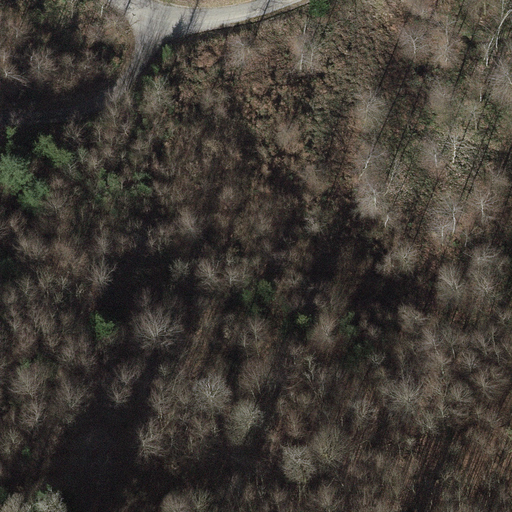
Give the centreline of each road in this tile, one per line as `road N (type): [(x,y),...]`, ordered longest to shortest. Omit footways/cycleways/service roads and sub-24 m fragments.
road 1 (track): [(162,19),(127,82),(87,109),(0,126)]
road 2 (track): [(124,0),(162,19),(222,19),(288,0)]
